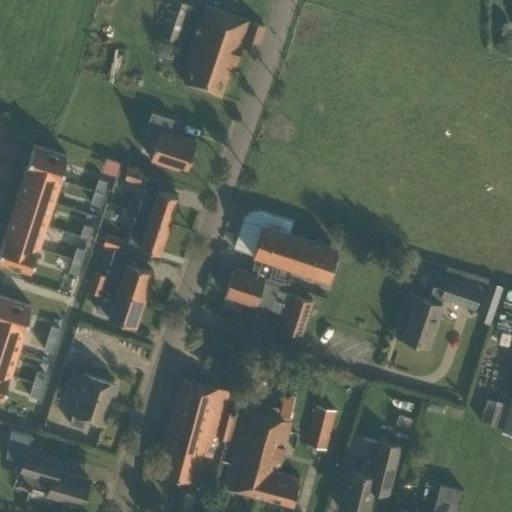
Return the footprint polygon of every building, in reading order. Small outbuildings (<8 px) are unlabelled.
[(178,41),(190,4),(177,0),(169,0),(158,36),(178,41)] [(255,51),(264,25),(204,5),(183,68),(188,70),(184,82),(220,95),(228,73),(232,75),(242,46),(255,51)] [(186,170),(195,141),(169,132),(174,118),(152,111),(147,125),(160,129),(150,158),(186,170)] [(33,144),(25,168),(60,179),(67,155),(33,144)] [(128,167),(124,178),(139,182),(142,171),(128,167)] [(25,168),(18,191),(52,202),(60,179),(25,168)] [(98,178),(94,190),(103,192),(106,180),(98,178)] [(146,186),(137,213),(148,217),(168,223),(177,195),(158,189),(157,189),(146,186)] [(94,190),(90,202),(99,204),(103,192),(94,190)] [(18,191),(11,213),(45,225),(52,202),(18,191)] [(224,294),(285,314),(280,327),(302,334),(313,299),(277,288),(280,281),(275,279),(280,262),(327,278),(337,249),(288,233),(292,219),(261,209),(259,208),(257,208),(255,208),(253,209),(252,209),(249,211),(247,212),(245,214),(243,216),(242,218),(233,247),(255,254),(249,271),(234,266),(224,294)] [(11,213),(3,236),(38,247),(45,225),(11,213)] [(132,229),(128,240),(139,244),(139,245),(159,251),(168,223),(148,217),(137,213),(132,229)] [(84,223),(80,235),(88,238),(92,226),(84,223)] [(107,233),(103,243),(114,246),(117,247),(120,238),(107,233)] [(3,236),(0,246),(0,261),(30,271),(38,247),(3,236)] [(76,246),(72,258),(81,261),(85,249),(76,246)] [(114,246),(107,269),(110,270),(121,274),(116,288),(144,297),(153,270),(128,262),(131,252),(117,247),(114,246)] [(409,270),(404,286),(411,287),(416,272),(420,259),(413,257),(409,270)] [(72,258),(69,270),(77,273),(81,261),(72,258)] [(101,294),(107,275),(91,270),(85,289),(101,294)] [(428,299),(415,295),(406,292),(397,319),(406,322),(401,337),(428,346),(442,304),(439,303),(442,296),(473,306),(480,288),(447,277),(443,289),(433,285),(428,299)] [(502,285),(489,281),(477,318),(490,322),(502,285)] [(100,299),(97,310),(108,314),(107,315),(135,324),(144,297),(116,288),(112,303),(100,299)] [(0,295),(0,321),(24,329),(32,305),(0,295)] [(0,321),(0,346),(17,352),(24,329),(0,321)] [(51,325),(47,336),(56,339),(60,327),(59,327),(51,325)] [(47,336),(43,348),(52,351),(56,339),(47,336)] [(0,346),(0,371),(9,375),(17,352),(0,346)] [(37,370),(33,382),(41,385),(45,373),(37,370)] [(0,371),(0,397),(2,398),(9,375),(0,371)] [(103,421),(116,382),(85,372),(72,411),(73,411),(69,423),(83,427),(86,416),(103,421)] [(226,439),(233,411),(224,409),(229,390),(180,377),(162,443),(167,444),(204,454),(211,456),(216,437),(226,439)] [(33,382),(29,394),(37,397),(41,385),(33,382)] [(511,391),(502,429),(511,432),(511,391)] [(284,392),(278,415),(288,417),(294,395),(284,392)] [(325,448),(336,409),(314,403),(304,444),(325,448)] [(292,505),(300,477),(278,471),(291,421),(242,408),(222,487),(292,505)] [(398,425),(396,433),(407,437),(410,428),(409,428),(398,425)] [(10,428),(6,456),(21,460),(14,484),(27,488),(27,487),(46,493),(81,504),(89,478),(58,469),(61,459),(38,452),(27,448),(31,434),(10,428)] [(379,439),(374,459),(370,475),(349,469),(339,509),(352,511),(367,511),(373,489),(387,493),(400,444),(379,439)] [(204,454),(167,444),(159,471),(197,481),(204,454)] [(439,484),(432,511),(414,511),(401,509),(400,511),(457,511),(463,490),(439,484)]
